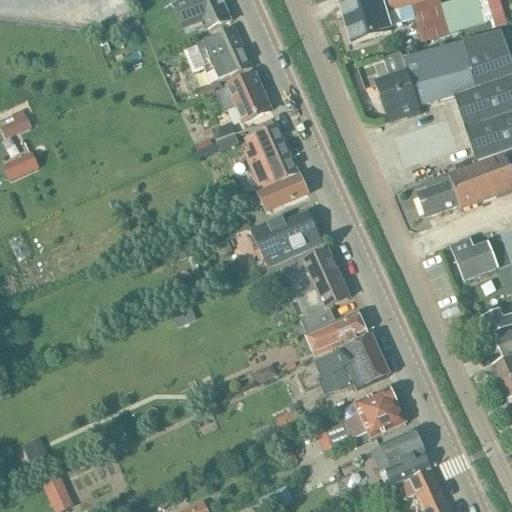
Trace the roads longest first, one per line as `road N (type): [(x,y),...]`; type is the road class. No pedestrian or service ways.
road 1 (secondary): [(468,502),(241,0)]
road 2 (unclassified): [(511,496),(290,0)]
